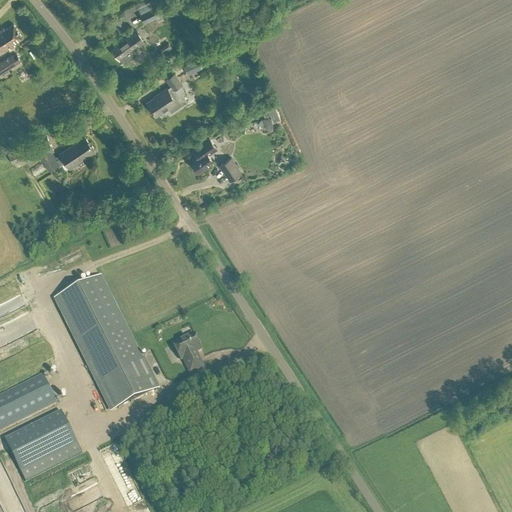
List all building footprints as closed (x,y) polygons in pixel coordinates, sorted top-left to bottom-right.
[(140,14),(144,22),(161,13),(157,5),(140,14)] [(22,37),(13,23),(4,29),(3,27),(0,29),(0,54),(15,45),(14,43),(22,37)] [(133,49),(144,41),(136,29),(119,40),(121,42),(112,49),(119,59),(120,59),(123,62),(123,63),(137,54),(133,49)] [(244,37),(229,44),(233,52),(248,45),(244,37)] [(0,73),(21,60),(17,53),(13,55),(12,54),(0,61),(0,73)] [(184,65),(188,74),(202,67),(198,58),(184,65)] [(171,112),(188,101),(182,92),(185,91),(180,84),(182,83),(175,72),(166,78),(171,86),(167,88),(158,93),(159,94),(147,102),(156,115),(168,108),(171,112)] [(275,104),(267,107),(273,121),(281,118),(275,104)] [(51,151),(53,150),(45,134),(7,153),(12,163),(24,157),(27,163),(40,157),(48,170),(58,163),(59,165),(65,162),(69,167),(77,162),(79,165),(85,161),(83,158),(94,150),(93,149),(94,148),(92,145),(91,145),(85,136),(59,153),(60,155),(55,158),(51,151)] [(214,161),(209,154),(217,148),(209,137),(193,148),(195,150),(198,155),(191,160),(199,172),(214,161)] [(218,165),(229,181),(242,172),(231,156),(218,165)] [(27,170),(31,175),(41,169),(37,164),(27,170)] [(158,389),(148,368),(143,359),(140,361),(99,278),(54,301),(111,413),(158,389)] [(189,374),(200,368),(202,367),(197,358),(196,358),(194,354),(200,351),(193,335),(172,345),(180,361),(182,360),(189,374)] [(50,358),(45,361),(50,369),(55,367),(50,358)] [(209,378),(214,387),(220,383),(216,374),(209,378)] [(0,432),(56,405),(43,377),(0,397),(0,432)] [(61,414),(5,442),(25,483),(81,455),(61,414)] [(91,501),(100,498),(95,484),(86,487),(91,501)]
